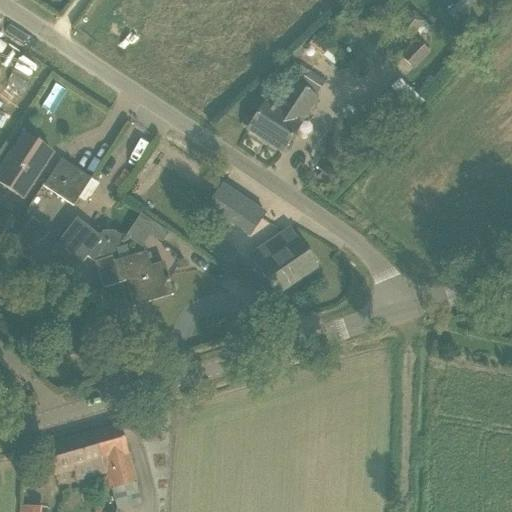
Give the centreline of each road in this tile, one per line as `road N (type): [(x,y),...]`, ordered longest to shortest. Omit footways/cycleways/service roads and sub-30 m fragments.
road 1 (unclassified): [(400,312),(368,252),(0,2)]
road 2 (tertiary): [(0,430),(400,312)]
road 3 (track): [(400,312),(413,362),(405,511)]
